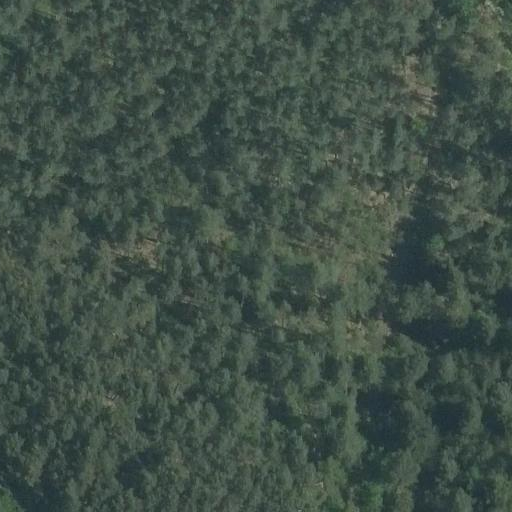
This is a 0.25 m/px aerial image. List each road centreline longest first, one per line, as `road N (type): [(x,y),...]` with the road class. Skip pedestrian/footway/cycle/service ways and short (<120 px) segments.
road 1 (track): [(451,0),(357,511)]
road 2 (track): [(0,203),(300,511)]
